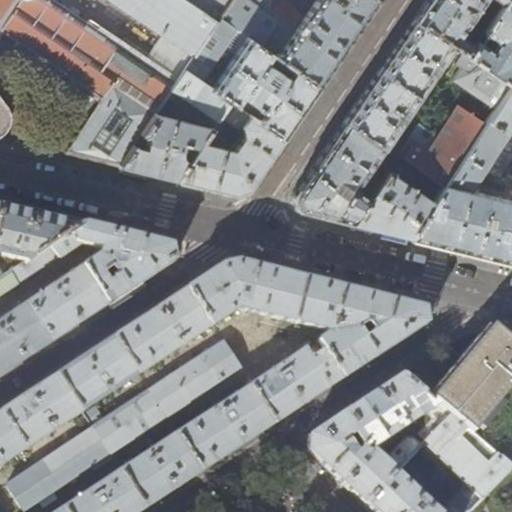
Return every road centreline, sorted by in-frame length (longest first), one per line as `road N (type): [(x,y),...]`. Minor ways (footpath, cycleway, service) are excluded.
road 1 (residential): [(403,0),(240,231)]
road 2 (residential): [(511,295),(240,231)]
road 3 (residential): [(240,231),(0,169)]
